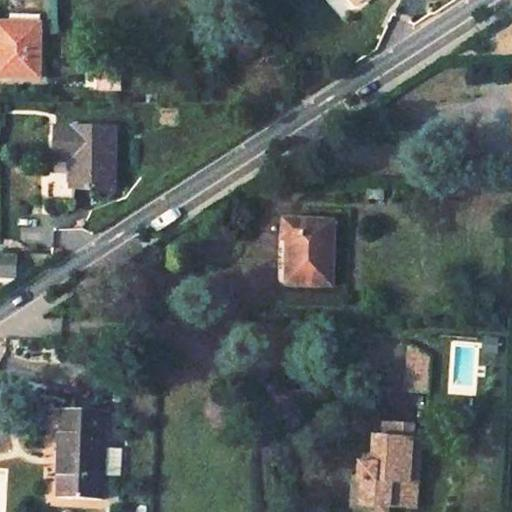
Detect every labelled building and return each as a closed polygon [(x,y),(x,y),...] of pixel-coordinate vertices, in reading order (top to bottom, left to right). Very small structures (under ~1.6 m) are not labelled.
[(40,24),(0,23),(0,77),(39,77),(40,24)] [(113,128),(55,127),(55,160),(71,160),(70,186),(112,187),(113,128)] [(382,187),(368,188),(368,197),(383,197),(382,187)] [(411,187),(399,187),(399,197),(412,196),(411,187)] [(333,222),(285,221),(284,240),(290,240),(288,286),(332,287),(333,222)] [(16,256),(0,255),(0,275),(16,276),(16,256)] [(432,392),(433,349),(406,348),(405,392),(432,392)] [(106,412),(64,411),(60,498),(102,501),(106,412)] [(414,427),(384,425),(383,439),(374,438),(373,454),(377,454),(376,465),(362,463),(361,476),(359,503),(389,506),(417,507),(418,484),(410,483),(413,439),(414,427)] [(422,440),(413,439),(410,483),(418,484),(422,440)] [(373,454),(362,453),(362,463),(376,465),(377,454),(373,454)] [(361,476),(351,476),(348,511),(388,511),(389,506),(359,503),(361,476)]
